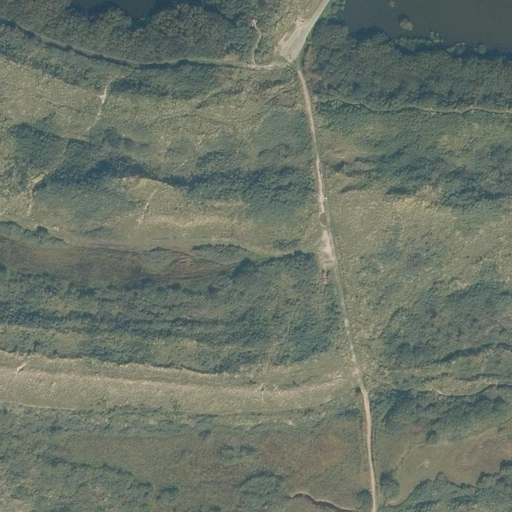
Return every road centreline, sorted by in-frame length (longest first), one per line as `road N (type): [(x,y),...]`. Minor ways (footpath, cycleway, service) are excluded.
road 1 (track): [(0,221),(65,239),(221,245),(283,257),(330,251)]
road 2 (track): [(330,251),(307,104)]
